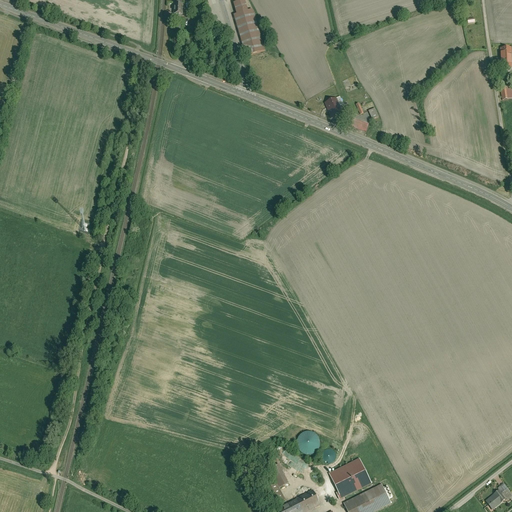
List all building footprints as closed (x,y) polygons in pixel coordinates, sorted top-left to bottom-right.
[(247,1),(235,5),(238,16),(250,13),(247,1)] [(170,4),(169,22),(181,23),(182,4),(170,4)] [(238,16),(235,17),(246,56),(263,51),(252,12),(250,13),(238,16)] [(511,49),(501,49),(501,62),(498,62),(498,69),(511,69),(511,49)] [(511,88),(511,87),(500,89),(502,101),(511,99),(511,88)] [(337,100),(325,105),(331,120),(343,115),(337,100)] [(366,107),(368,111),(375,108),(372,101),(361,105),(362,109),(366,107)] [(369,111),(372,119),(379,117),(375,108),(369,111)] [(318,453),(321,450),(322,446),(322,442),(321,438),(318,435),(315,433),(311,432),(307,432),(303,434),(300,437),(299,440),(298,444),(299,448),(301,451),(303,454),(307,456),(311,456),(315,455),(318,453)] [(334,461),(335,459),(336,457),(336,455),(335,453),(334,451),(332,450),(330,449),(327,449),(325,450),(324,452),(322,454),(322,456),(322,458),(324,460),(325,462),(327,463),(330,463),(332,463),(334,461)] [(360,460),(330,475),(343,500),(373,484),(360,460)] [(276,505),(286,501),(280,487),(288,483),(280,465),(262,472),(276,505)] [(499,491),(485,502),(492,511),(504,502),(506,505),(511,501),(511,503),(511,493),(505,484),(498,490),(499,491)] [(382,485),(345,504),(348,511),(378,511),(392,505),(382,485)] [(278,509),(279,511),(310,511),(320,507),(312,492),(278,509)]
